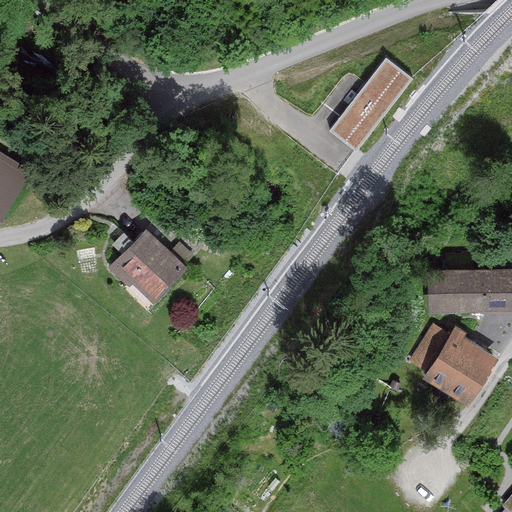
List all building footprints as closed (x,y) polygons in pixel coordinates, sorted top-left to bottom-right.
[(409,76),(388,62),(333,132),(354,146),(409,76)] [(0,203),(22,171),(0,156),(0,203)] [(179,268),(141,232),(104,270),(122,287),(127,282),(147,301),(179,268)] [(511,306),(511,268),(422,270),(423,309),(511,306)] [(459,334),(448,326),(417,374),(461,402),(490,357),(457,336),(459,334)] [(498,508),(502,511),(511,511),(511,487),(495,506),(498,508)]
